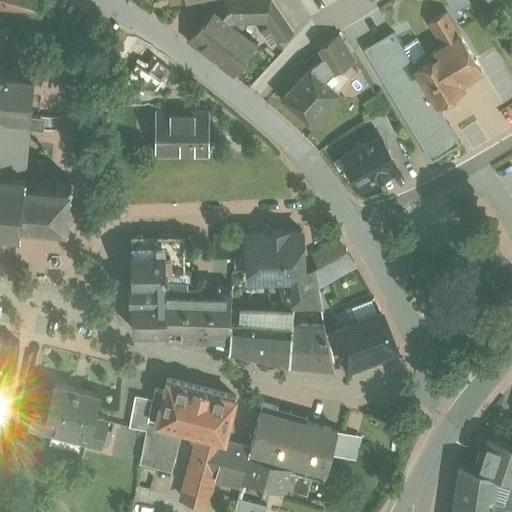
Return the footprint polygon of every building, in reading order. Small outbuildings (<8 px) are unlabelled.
[(0,0),(0,22),(16,24),(14,35),(33,36),(44,0),(0,0)] [(219,0),(213,9),(231,22),(237,15),(241,18),(267,18),(282,40),(294,31),(272,0),(219,0)] [(213,9),(212,8),(187,40),(234,76),(258,43),(231,22),(213,9)] [(460,35),(446,13),(431,22),(444,44),(460,35)] [(437,103),(416,69),(393,29),(364,46),(430,159),(459,141),(437,103)] [(337,35),(318,46),(323,55),(334,71),(353,61),(337,35)] [(444,44),(430,53),(434,59),(416,69),(437,103),(464,87),(460,82),(480,70),(460,35),(444,44)] [(311,68),(284,97),(311,121),(338,92),(325,80),(334,71),(323,55),(311,68)] [(125,60),(111,81),(110,80),(110,81),(129,93),(128,92),(142,71),(143,71),(144,71),(125,58),(124,59),(125,60)] [(3,66),(0,65),(0,225),(20,228),(21,219),(37,220),(37,225),(42,225),(43,221),(63,223),(68,227),(70,225),(66,221),(69,187),(74,184),(72,180),(66,183),(45,182),(46,177),(41,177),(41,181),(25,180),(31,111),(34,112),(34,108),(31,108),(34,73),(37,73),(38,69),(7,66),(7,62),(4,62),(3,66)] [(382,108),(367,119),(375,129),(389,120),(382,108)] [(209,112),(157,111),(157,154),(209,155),(209,112)] [(387,132),(344,161),(365,192),(408,163),(387,132)] [(276,158),(188,161),(189,183),(168,183),(169,206),(188,205),(189,205),(278,202),(278,201),(290,200),(288,172),(286,165),(276,165),(276,158)] [(302,231),(248,234),(248,235),(250,271),(251,281),(281,280),(304,279),(304,271),(302,231)] [(235,233),(214,234),(214,260),(234,260),(235,236),(235,233)] [(167,336),(165,235),(132,236),(132,254),(131,254),(132,256),(132,282),(129,282),(130,302),(133,302),(133,328),(132,330),(141,330),(167,336)] [(185,270),(185,235),(165,235),(167,336),(198,337),(199,286),(198,286),(198,291),(190,290),(190,271),(185,270)] [(250,271),(248,235),(235,236),(234,260),(233,272),(250,271)] [(338,239),(314,253),(320,266),(345,251),(338,239)] [(320,266),(315,268),(315,270),(323,309),(327,330),(332,329),(331,328),(381,313),(345,251),(320,266)] [(304,279),(281,280),(287,309),(294,309),(309,310),(323,309),(315,270),(304,271),(304,279)] [(233,287),(209,286),(209,291),(200,291),(200,286),(199,286),(198,337),(230,338),(231,321),(233,287)] [(287,309),(240,308),(240,322),(231,321),(230,338),(229,349),(289,360),(294,318),(294,309),(287,309)] [(327,330),(323,309),(309,310),(308,320),(311,321),(311,340),(325,341),(329,339),(327,330)] [(381,313),(331,328),(332,329),(342,367),(399,350),(388,311),(381,313)] [(308,320),(294,318),(289,360),(289,363),(325,366),(327,344),(325,341),(311,340),(311,321),(308,320)] [(21,342),(0,337),(0,415),(6,382),(11,383),(21,342)] [(237,398),(167,379),(165,391),(159,415),(158,421),(157,423),(164,425),(198,435),(225,443),(225,441),(237,398)] [(102,390),(55,382),(50,405),(37,402),(32,429),(105,443),(106,440),(112,441),(115,426),(108,425),(110,416),(97,413),(102,390)] [(165,391),(155,389),(153,398),(151,413),(159,415),(165,391)] [(153,398),(136,395),(130,426),(147,430),(149,419),(151,413),(153,398)] [(338,430),(278,414),(279,408),(263,404),(262,409),(261,409),(251,447),(242,484),(244,485),(245,480),(286,491),(292,469),(284,467),(286,460),(327,471),(338,430)] [(158,421),(149,419),(147,430),(145,445),(157,448),(164,425),(157,423),(158,421)] [(225,443),(198,435),(182,497),(208,504),(215,477),(225,443)] [(511,444),(489,436),(478,468),(499,475),(511,478),(511,444)] [(251,447),(225,441),(225,443),(215,477),(242,484),(251,447)] [(478,468),(462,463),(461,465),(458,465),(450,511),(494,511),(499,475),(478,468)] [(511,511),(511,478),(499,475),(494,511),(511,511)] [(265,511),(268,505),(239,497),(234,511),(265,511)]
